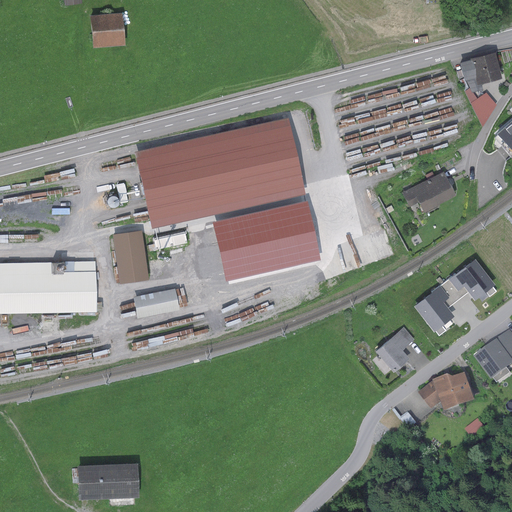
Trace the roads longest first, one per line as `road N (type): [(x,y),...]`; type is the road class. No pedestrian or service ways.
road 1 (tertiary): [(511,36),(0,168)]
road 2 (residential): [(511,306),(380,408),(353,464),(304,511)]
road 3 (unknown): [(105,329),(85,147)]
road 4 (track): [(79,511),(52,490),(0,411)]
